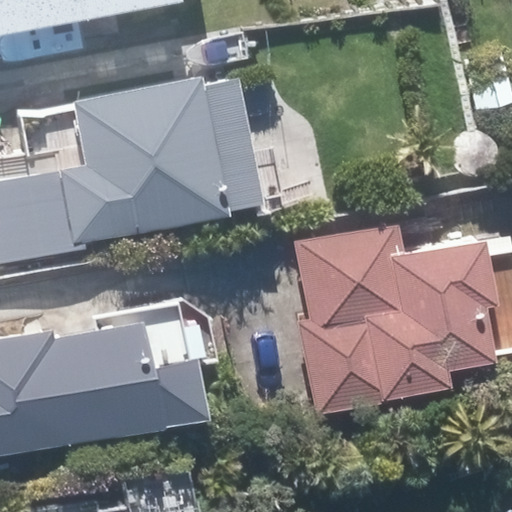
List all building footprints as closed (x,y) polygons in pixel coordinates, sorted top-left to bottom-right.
[(0,0),(10,54),(132,33),(126,0),(0,0)] [(379,17),(295,28),(304,94),(389,83),(379,17)] [(511,98),(511,86),(499,51),(459,65),(476,112),(511,98)] [(103,226),(264,194),(255,149),(265,146),(248,62),(214,68),(213,61),(86,85),(99,151),(70,156),(72,165),(0,178),(0,226),(27,222),(33,250),(106,235),(103,226)] [(496,344),(511,340),(511,233),(503,236),(500,220),(412,239),(407,211),(305,233),(321,310),(308,313),(326,399),(499,364),(496,344)] [(0,328),(0,446),(178,411),(175,402),(221,394),(210,338),(200,340),(191,290),(106,308),(108,317),(65,325),(62,316),(0,328)] [(57,511),(233,511),(232,502),(173,511),(167,511),(165,503),(113,511),(97,511),(96,504),(57,511)]
